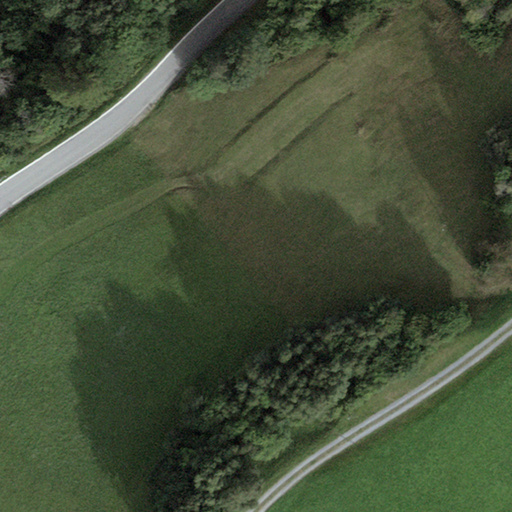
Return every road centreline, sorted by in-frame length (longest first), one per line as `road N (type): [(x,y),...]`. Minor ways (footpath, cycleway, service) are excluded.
road 1 (unclassified): [(0,201),(133,105),(241,0)]
road 2 (track): [(266,511),(293,480),(511,329)]
